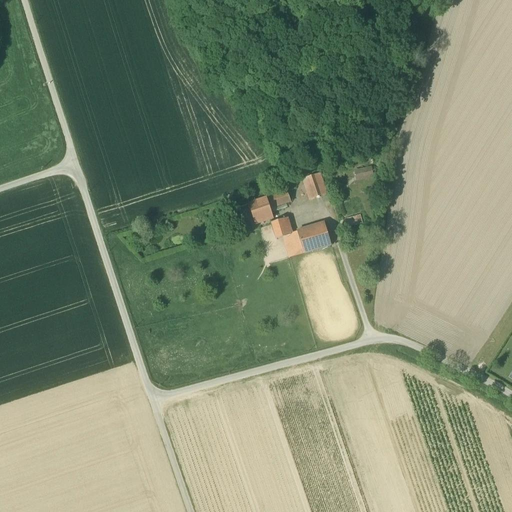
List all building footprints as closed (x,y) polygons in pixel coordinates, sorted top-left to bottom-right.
[(355,171),(357,178),(373,176),(372,169),(355,171)] [(321,175),(315,177),(321,196),(327,195),(321,175)] [(306,180),(312,199),(321,196),(315,177),(306,180)] [(312,199),(306,180),(302,181),(308,200),(312,199)] [(287,192),(276,196),(277,207),(286,204),(291,203),(287,192)] [(270,210),(277,207),(276,196),(266,199),(249,205),(255,225),(273,219),(271,214),(270,210)] [(270,210),(271,214),(288,208),(286,204),(277,207),(270,210)] [(271,224),(276,240),(284,238),(290,236),(290,235),(285,220),(271,224)] [(325,224),(297,232),(303,254),(304,255),(331,246),(325,224)] [(290,258),(303,254),(297,232),(290,235),(290,236),(284,238),(287,250),(290,258)]
